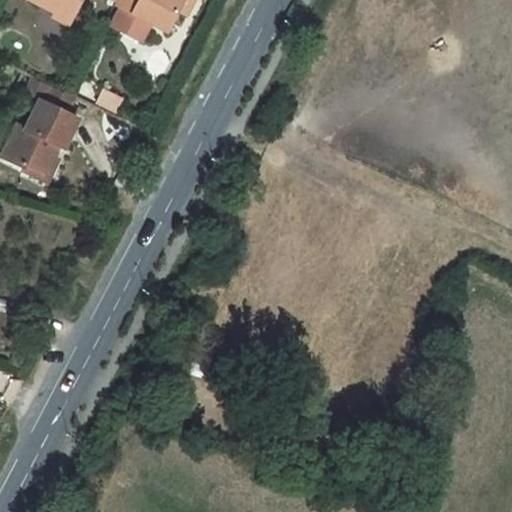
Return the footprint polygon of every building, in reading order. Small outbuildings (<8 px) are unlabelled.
[(31,0),(56,13),(71,21),(81,0),(31,0)] [(117,0),(116,2),(115,4),(122,8),(151,24),(168,32),(179,11),(184,0),(192,4),(194,0),(117,0)] [(184,0),(179,11),(186,16),(192,4),(184,0)] [(151,24),(122,8),(119,13),(149,29),(151,24)] [(71,21),(56,13),(53,17),(69,25),(71,21)] [(51,85),(43,103),(67,114),(75,96),(68,93),(51,85)] [(17,125),(2,157),(23,168),(24,168),(26,164),(41,171),(49,155),(54,144),(63,149),(77,119),(67,114),(43,103),(40,101),(26,130),(17,125)] [(49,155),(41,171),(26,164),(24,168),(23,168),(22,170),(47,182),(58,159),(49,155)]
